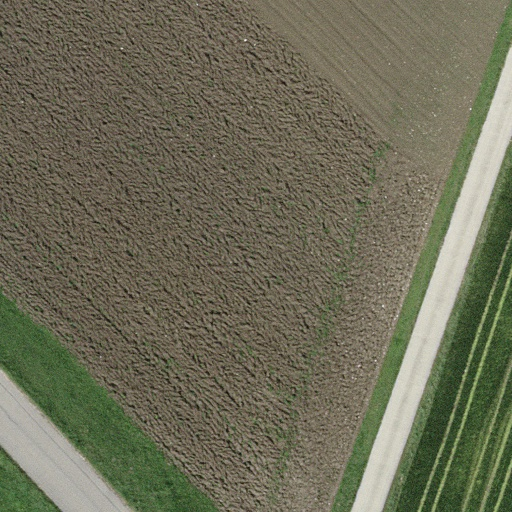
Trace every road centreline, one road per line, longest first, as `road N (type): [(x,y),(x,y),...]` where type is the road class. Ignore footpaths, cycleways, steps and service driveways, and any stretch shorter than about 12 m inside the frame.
road 1 (track): [(511,104),(373,511)]
road 2 (tertiary): [(81,511),(0,423)]
